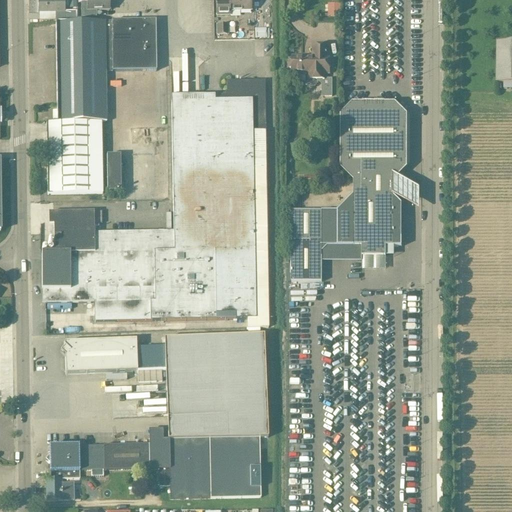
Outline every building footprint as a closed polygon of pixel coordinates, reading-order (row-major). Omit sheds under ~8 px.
[(55,21),(70,21),(76,21),(76,12),(64,12),(64,0),(38,0),(39,13),(55,13),(55,21)] [(86,0),(87,4),(82,4),(82,18),(96,17),(96,11),(110,11),(109,0),(86,0)] [(228,0),(228,2),(216,3),(216,17),(229,16),(229,13),(251,12),(250,0),(228,0)] [(111,22),(112,73),(156,72),(155,21),(111,22)] [(58,123),(46,123),(47,196),(102,195),(101,123),(106,123),(105,73),(112,73),(111,22),(105,22),(56,23),(58,123)] [(216,25),(216,35),(216,36),(228,36),(228,25),(216,25)] [(511,42),(496,42),(496,83),(511,83),(511,42)] [(325,74),(329,74),(329,58),(328,58),(328,47),(313,46),(313,58),(291,58),(291,62),(289,63),(289,69),(291,70),(291,74),(308,74),(308,80),(324,80),(324,97),(331,97),(331,79),(325,79),(325,74)] [(215,96),(171,97),(173,232),(94,233),(94,225),(101,224),(101,213),(53,214),(54,253),(41,253),(42,304),(94,303),(94,323),(247,320),(247,329),(268,329),(266,191),(264,82),(227,82),(227,94),(225,94),(220,99),(221,101),(215,101),(215,96)] [(291,243),(291,283),(322,283),(322,254),(328,247),(353,247),(361,248),(361,258),(385,257),(385,247),(394,247),(401,247),(401,204),(394,197),(394,180),(406,167),(407,114),(396,103),(353,103),(340,116),(340,168),(353,181),(353,196),(337,212),(322,212),(291,212),(291,243)] [(120,192),(120,156),(107,156),(107,192),(120,192)] [(222,337),(164,340),(165,371),(166,417),(227,414),(227,439),(259,439),(268,439),(263,336),(222,337)] [(136,341),(64,343),(64,348),(60,353),(64,357),(65,375),(137,373),(136,341)] [(161,372),(137,373),(138,384),(162,383),(161,372)] [(169,441),(169,445),(170,470),(169,470),(170,500),(260,498),(259,439),(227,439),(169,441)] [(170,470),(169,445),(103,447),(79,447),(79,446),(49,447),(50,472),(65,472),(65,480),(80,480),(79,472),(91,472),(91,478),(103,477),(103,471),(169,470),(170,470)] [(62,480),(65,480),(65,472),(50,472),(50,480),(45,480),(46,502),(73,502),(73,484),(62,484),(62,480)]
